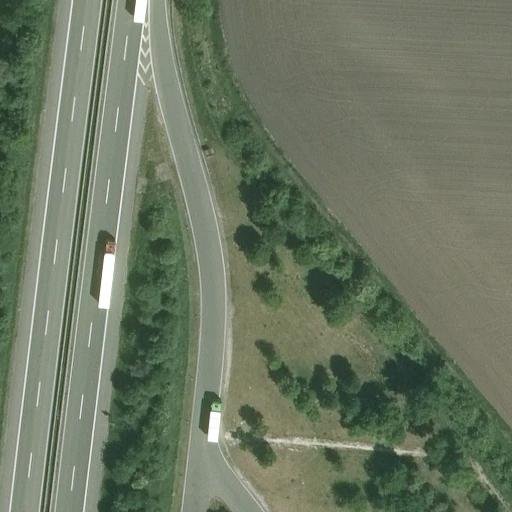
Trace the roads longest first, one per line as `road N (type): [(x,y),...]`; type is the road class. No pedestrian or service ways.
road 1 (motorway): [(86,0),(18,511)]
road 2 (motorway): [(75,511),(135,0)]
